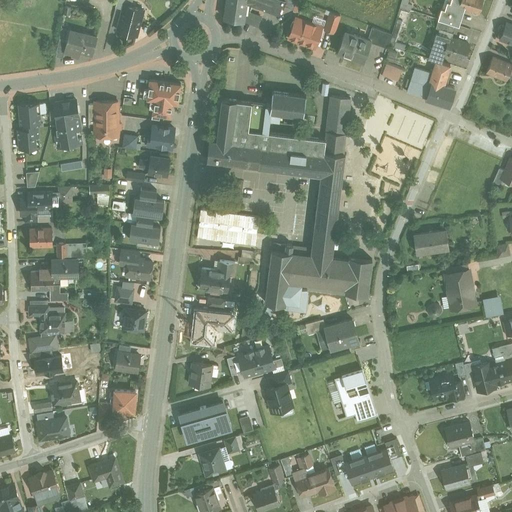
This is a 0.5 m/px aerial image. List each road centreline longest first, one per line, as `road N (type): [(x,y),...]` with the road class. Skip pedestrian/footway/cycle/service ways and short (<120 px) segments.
road 1 (tertiary): [(154,423),(199,59)]
road 2 (residential): [(447,117),(397,230),(380,301),(402,423)]
road 3 (residential): [(447,117),(216,36)]
road 4 (residential): [(1,86),(12,321)]
road 5 (tertiary): [(1,86),(106,68),(173,42)]
road 6 (residential): [(12,321),(30,461)]
road 7 (residential): [(30,461),(154,423)]
road 8 (residential): [(501,0),(453,120)]
